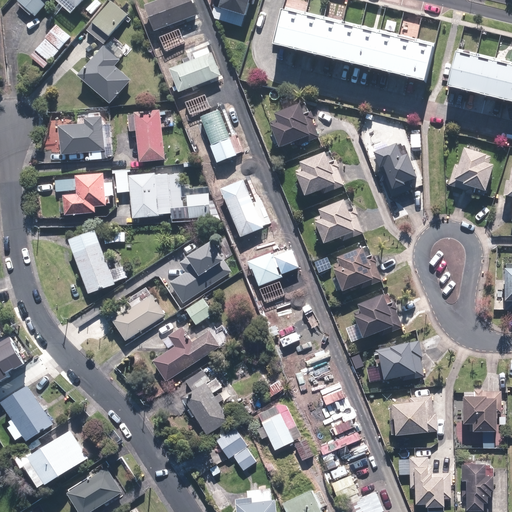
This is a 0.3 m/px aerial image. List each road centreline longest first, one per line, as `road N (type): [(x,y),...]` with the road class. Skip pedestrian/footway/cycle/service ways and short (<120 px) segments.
road 1 (residential): [(13,122),(15,246),(27,296),(49,336),(148,447),(188,511)]
road 2 (residential): [(278,0),(262,61),(511,127)]
road 3 (residential): [(505,345),(456,333),(443,311),(428,236),(444,227),(464,232),(472,245),(469,310),(477,328)]
